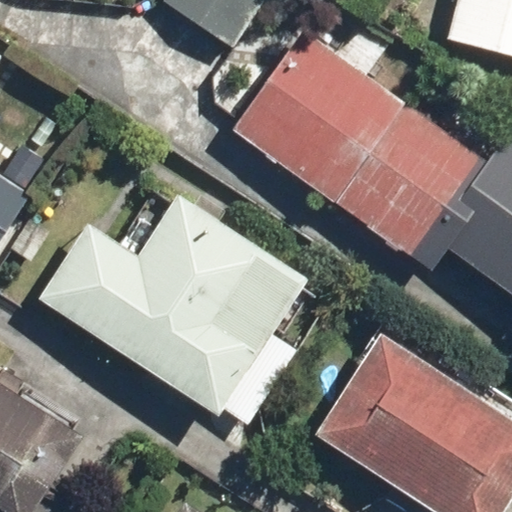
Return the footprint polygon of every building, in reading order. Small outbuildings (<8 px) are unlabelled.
[(229,45),(259,0),(165,0),(164,2),(229,45)] [(511,0),(455,0),(446,38),(511,54),(511,0)] [(431,269),(501,169),(403,101),(298,28),(228,128),(313,187),(431,269)] [(0,240),(32,192),(0,170),(0,240)] [(511,173),(471,230),(511,260),(511,173)] [(135,254),(91,224),(41,298),(213,416),(262,344),(310,274),(181,186),(135,254)] [(445,511),(500,511),(511,493),(511,403),(381,321),(312,429),(445,511)] [(0,508),(6,511),(30,511),(80,431),(0,382),(0,508)] [(208,511),(187,498),(177,511),(208,511)]
